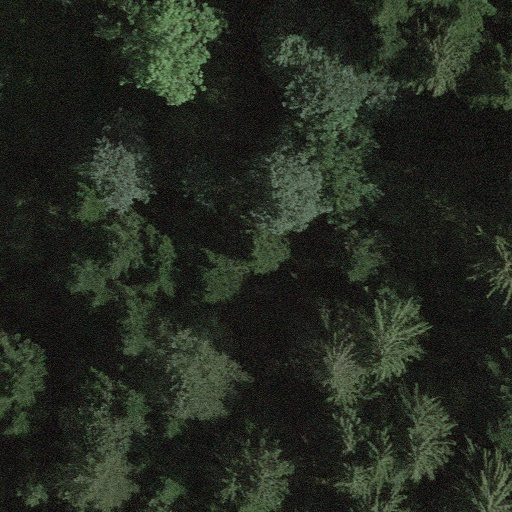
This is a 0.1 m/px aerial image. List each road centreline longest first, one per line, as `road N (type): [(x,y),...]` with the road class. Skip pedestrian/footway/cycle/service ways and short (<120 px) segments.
road 1 (track): [(344,511),(340,424),(297,326),(232,224),(170,161),(90,117),(53,86),(39,56),(46,0)]
road 2 (track): [(340,0),(511,71)]
